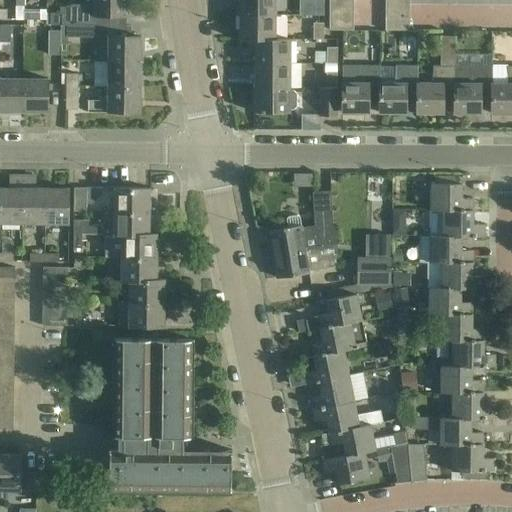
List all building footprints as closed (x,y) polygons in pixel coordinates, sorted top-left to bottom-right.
[(126,0),(94,0),(95,14),(52,14),(52,26),(68,26),(105,26),(127,26),(126,0)] [(275,15),(275,0),(238,0),(239,14),(275,15)] [(312,0),(313,15),(323,15),(322,0),(312,0)] [(47,10),(42,10),(25,10),(25,5),(16,5),(16,20),(42,20),(47,20),(47,10)] [(329,6),(329,18),(353,18),(353,6),(329,6)] [(385,6),(385,18),(408,18),(409,6),(385,6)] [(0,19),(10,20),(10,10),(0,9),(0,19)] [(275,39),(275,38),(275,15),(239,14),(238,39),(253,39),(275,39)] [(329,30),(353,30),(353,18),(329,18),(329,30)] [(385,30),(408,31),(408,18),(385,18),(385,30)] [(324,38),(324,23),(314,22),(313,38),(324,38)] [(0,24),(0,42),(11,43),(11,25),(0,24)] [(92,37),(105,36),(105,26),(68,26),(68,36),(92,37)] [(109,36),(109,62),(141,63),(141,37),(134,36),(134,26),(127,26),(105,26),(105,36),(109,36)] [(61,56),(61,31),(49,31),(49,56),(61,56)] [(434,82),(418,82),(417,82),(416,93),(416,102),(416,113),(442,113),(443,102),(453,103),(453,93),(454,82),(455,66),(455,37),(441,37),(441,66),(434,66),(434,82)] [(253,63),(290,63),(290,38),(275,38),(275,39),(253,39),(253,63)] [(336,63),(336,45),(327,45),(327,63),(336,63)] [(109,62),(109,87),(141,87),(141,63),(109,62)] [(253,87),(289,87),(290,63),(253,63),(253,87)] [(380,82),(381,82),(380,65),(359,65),(359,82),(341,82),(341,112),(368,112),(368,102),(379,102),(380,92),(380,82)] [(380,92),(379,102),(379,112),(406,112),(406,102),(416,102),(416,93),(417,82),(418,82),(418,66),(396,66),(397,82),(381,82),(380,82),(380,92)] [(480,103),(491,103),(491,94),(492,82),(492,67),(455,66),(454,82),(453,93),(453,103),(453,113),(480,113),(480,103)] [(511,66),(492,67),(492,82),(491,94),(491,103),(490,114),(511,113),(511,66)] [(336,88),(336,72),(327,72),(327,88),(336,88)] [(66,75),(66,87),(78,87),(78,75),(66,75)] [(0,109),(24,110),(24,79),(0,78),(0,109)] [(24,110),(48,110),(48,79),(24,79),(24,110)] [(66,87),(66,110),(78,110),(78,87),(66,87)] [(140,112),(141,87),(109,87),(109,100),(89,100),(89,111),(140,112)] [(289,111),(289,109),(294,109),(297,106),(297,94),(294,91),(289,91),(289,87),(253,87),(253,111),(289,111)] [(337,89),(322,88),(321,116),(337,116),(337,89)] [(8,186),(1,186),(0,223),(23,223),(24,174),(9,174),(8,186)] [(24,174),(23,223),(46,223),(47,186),(35,186),(35,175),(24,174)] [(441,207),(471,208),(471,197),(459,197),(459,183),(456,183),(456,176),(432,176),(432,183),(428,183),(428,209),(441,209),(441,207)] [(47,186),(46,223),(69,223),(69,187),(47,186)] [(74,187),(74,207),(74,212),(86,212),(87,187),(74,187)] [(150,212),(150,188),(114,188),(113,212),(150,212)] [(270,228),(274,253),(336,241),(333,222),(332,208),(330,188),(312,190),(314,223),(301,226),(301,224),(300,217),(298,216),(289,217),(287,219),(288,226),(270,228)] [(440,237),(459,237),(483,238),(483,223),(471,223),(471,208),(441,207),(441,209),(440,237)] [(149,235),(149,233),(150,212),(113,212),(113,235),(122,236),(122,234),(149,235)] [(75,221),(74,235),(82,235),(82,234),(82,221),(75,221)] [(82,221),(82,234),(103,234),(103,228),(101,225),(90,225),(90,221),(82,221)] [(122,234),(122,236),(121,257),(156,257),(156,233),(149,233),(149,235),(122,234)] [(366,258),(357,258),(357,282),(369,282),(391,283),(391,259),(391,234),(366,234),(366,258)] [(82,249),(82,235),(74,235),(74,249),(82,249)] [(440,260),(471,260),(471,250),(459,250),(459,237),(440,237),(429,236),(429,262),(440,262),(440,260)] [(336,241),(274,253),(277,277),(309,273),(308,270),(336,266),(336,241)] [(392,251),(392,262),(401,262),(401,252),(392,251)] [(0,261),(14,261),(14,253),(0,253),(0,261)] [(32,261),(42,262),(46,262),(46,253),(32,253),(32,261)] [(46,253),(46,262),(59,262),(59,253),(46,253)] [(155,280),(156,257),(121,257),(121,281),(129,281),(129,280),(155,281),(155,280)] [(440,260),(440,262),(440,288),(440,289),(458,289),(482,289),(482,275),(471,275),(471,260),(440,260)] [(0,279),(16,279),(16,267),(0,267),(0,279)] [(44,281),(68,281),(69,268),(44,267),(44,281)] [(392,273),(392,287),(406,287),(406,273),(392,273)] [(305,279),(306,290),(326,287),(324,276),(305,279)] [(0,291),(15,291),(16,279),(0,279),(0,291)] [(129,280),(129,281),(129,303),(164,303),(164,280),(155,280),(155,281),(129,280)] [(68,292),(68,281),(44,281),(43,291),(68,292)] [(440,314),(470,314),(471,302),(458,302),(458,289),(440,289),(440,288),(429,288),(428,315),(440,315),(440,314)] [(0,301),(15,302),(15,291),(0,291),(0,301)] [(68,302),(68,292),(43,291),(43,302),(68,302)] [(389,293),(377,295),(380,311),(392,308),(389,293)] [(351,323),(362,321),(357,295),(325,301),(328,315),(305,320),(307,331),(351,322),(351,323)] [(0,314),(15,315),(15,302),(0,301),(0,314)] [(68,314),(68,302),(43,302),(43,314),(68,314)] [(164,303),(129,303),(128,312),(119,312),(119,326),(163,326),(164,303)] [(0,324),(15,325),(15,315),(0,314),(0,324)] [(68,326),(68,314),(43,314),(43,326),(68,326)] [(440,314),(440,315),(439,341),(452,341),(452,339),(482,339),(482,328),(470,328),(470,314),(440,314)] [(396,324),(398,342),(411,342),(411,315),(398,315),(398,324),(396,324)] [(305,320),(297,321),(299,332),(307,331),(305,320)] [(368,346),(362,321),(351,323),(351,322),(307,331),(307,332),(319,330),(322,343),(310,345),(312,356),(345,349),(345,351),(368,346)] [(0,347),(15,348),(15,337),(0,336),(0,347)] [(115,339),(115,434),(115,452),(109,452),(109,492),(158,492),(158,489),(231,489),(231,451),(185,451),(185,438),(191,438),(190,340),(115,339)] [(470,367),(470,368),(494,368),(494,354),(481,354),(482,339),(452,339),(452,341),(452,366),(452,367),(470,367)] [(380,357),(398,355),(396,342),(379,344),(380,357)] [(0,358),(14,359),(15,348),(0,347),(0,358)] [(306,384),(317,382),(317,381),(350,374),(345,351),(345,349),(312,356),(315,369),(304,371),(306,384)] [(0,370),(14,371),(14,359),(0,358),(0,370)] [(452,391),(482,391),(482,379),(470,379),(470,368),(470,367),(452,367),(452,366),(439,366),(439,393),(452,393),(452,391)] [(415,371),(401,373),(403,388),(416,387),(415,371)] [(309,398),(311,409),(355,400),(350,374),(317,381),(317,382),(320,396),(309,398)] [(0,393),(14,393),(14,382),(0,381),(0,393)] [(452,418),(469,418),(493,418),(493,405),(482,404),(482,391),(452,391),(452,393),(452,417),(452,418)] [(0,405),(14,405),(14,393),(0,393),(0,405)] [(381,410),(358,415),(355,400),(311,409),(314,422),(325,420),(327,433),(360,427),(371,425),(384,422),(381,410)] [(0,416),(14,416),(14,405),(0,405),(0,416)] [(0,428),(13,429),(14,416),(0,416),(0,428)] [(452,418),(452,417),(413,417),(413,430),(439,430),(439,445),(451,445),(451,442),(481,442),(481,432),(469,432),(469,418),(452,418)] [(394,435),(373,440),(371,425),(360,427),(327,433),(329,444),(341,442),(344,456),(365,452),(375,450),(408,444),(405,432),(394,434),(394,435)] [(481,457),(481,442),(451,442),(451,445),(451,469),(459,470),(459,472),(462,472),(462,478),(489,478),(489,470),(493,470),(493,457),(481,457)] [(408,444),(412,480),(426,479),(423,443),(408,444)] [(397,482),(412,480),(408,444),(375,450),(379,463),(387,461),(390,474),(395,473),(397,482)] [(365,452),(344,456),(321,460),(324,473),(337,470),(339,483),(370,477),(365,452)] [(0,489),(20,489),(21,471),(21,454),(0,454),(0,489)] [(35,471),(21,471),(20,489),(34,489),(35,471)]
